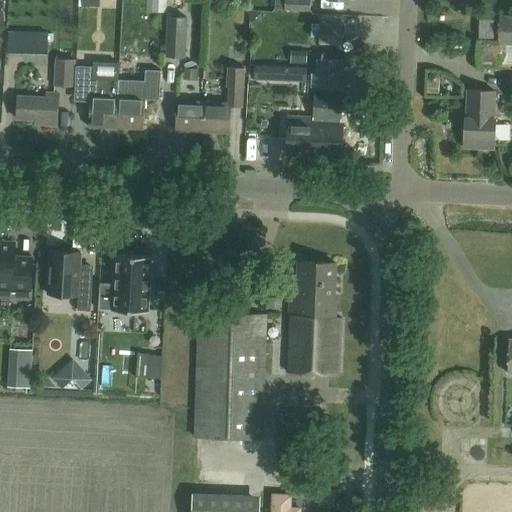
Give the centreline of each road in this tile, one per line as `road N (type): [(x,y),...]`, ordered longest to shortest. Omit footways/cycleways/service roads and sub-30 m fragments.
road 1 (tertiary): [(381,220),(346,195),(306,189),(0,174)]
road 2 (tertiary): [(383,511),(395,259),(381,220)]
road 3 (residential): [(407,193),(413,0)]
